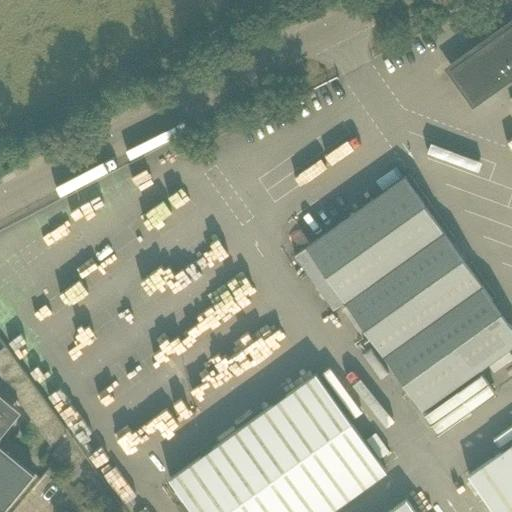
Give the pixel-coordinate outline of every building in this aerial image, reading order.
[(511,74),(511,24),(450,68),(474,101),(511,74)] [(511,324),(405,175),(295,254),(333,308),(344,299),(424,410),(511,346),(511,324)] [(191,511),(324,511),(383,470),(313,372),(167,478),(191,511)] [(482,373),(425,413),(438,432),(496,392),(482,373)] [(0,507),(5,511),(37,473),(0,442),(0,438),(22,412),(0,393),(0,507)] [(511,511),(511,443),(469,474),(497,511),(511,511)] [(412,511),(404,500),(387,511),(412,511)]
